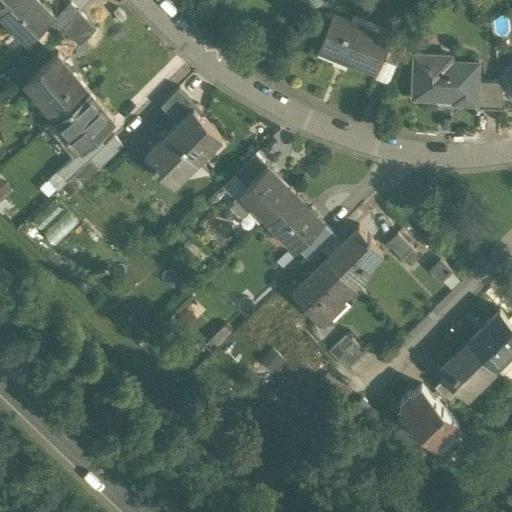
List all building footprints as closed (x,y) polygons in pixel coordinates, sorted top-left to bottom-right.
[(0,0),(0,10),(10,0),(0,0)] [(54,13),(40,0),(10,0),(0,10),(0,13),(26,42),(28,40),(40,28),(54,13)] [(71,2),(52,21),(60,29),(62,27),(63,27),(79,11),(71,2)] [(79,11),(63,27),(80,45),(97,28),(80,11),(79,11)] [(375,76),(380,65),(390,43),(392,37),(333,12),(315,53),(375,76)] [(390,43),(380,65),(395,71),(402,48),(390,43)] [(59,115),(89,88),(57,52),(27,79),(59,115)] [(452,55),(415,53),(413,97),(437,98),(437,97),(454,97),(453,102),(476,103),(478,73),(479,62),(451,61),(452,55)] [(499,73),(478,73),(476,103),(503,104),(499,73)] [(198,105),(179,86),(161,104),(178,122),(194,106),(195,107),(198,105)] [(115,119),(89,88),(59,115),(59,116),(64,112),(74,124),(69,128),(84,146),(102,130),(115,119)] [(195,107),(194,106),(178,122),(169,130),(197,159),(222,135),(195,107)] [(96,151),(110,138),(102,130),(84,146),(82,148),(90,157),(96,151)] [(127,140),(118,130),(110,138),(96,151),(106,161),(127,140)] [(175,181),(197,159),(169,130),(147,152),(175,181)] [(90,157),(82,148),(62,167),(60,165),(47,178),(57,189),(67,179),(90,157)] [(96,151),(90,157),(67,179),(77,189),(106,161),(96,151)] [(235,172),(243,182),(266,160),(257,151),(235,172)] [(243,190),(269,217),(296,191),(270,164),(243,190)] [(446,177),(429,175),(428,183),(444,185),(446,177)] [(0,177),(0,199),(11,189),(0,177)] [(269,217),(296,245),(298,246),(324,220),(321,217),(296,191),(269,217)] [(337,233),(324,220),(298,246),(311,259),(337,233)] [(360,224),(329,253),(356,281),(372,266),(366,259),(380,245),(360,224)] [(417,250),(398,230),(387,241),(406,260),(417,250)] [(356,281),(329,253),(292,290),(319,318),(356,281)] [(429,268),(445,285),(458,273),(441,256),(429,268)] [(511,273),(501,284),(511,296),(511,273)] [(511,319),(500,307),(468,338),(471,341),(494,364),(511,346),(511,319)] [(188,310),(180,313),(176,320),(180,329),(187,332),(195,329),(199,322),(195,313),(188,310)] [(347,334),(331,350),(347,367),(364,351),(347,334)] [(471,341),(456,356),(453,353),(440,366),(446,373),(461,388),(473,377),(478,382),(495,366),(494,364),(471,341)] [(273,346),(260,359),(272,372),(286,358),(273,346)] [(511,346),(494,364),(495,366),(511,383),(511,382),(511,346)] [(461,388),(446,373),(435,383),(450,399),(461,388)] [(459,420),(422,382),(413,391),(410,388),(401,397),(404,400),(400,404),(406,411),(431,436),(437,442),(443,448),(456,436),(450,430),(449,429),(459,420)] [(431,436),(406,411),(398,419),(422,444),(431,436)]
